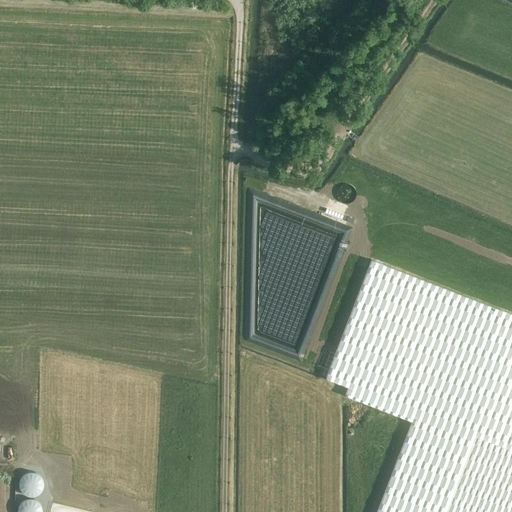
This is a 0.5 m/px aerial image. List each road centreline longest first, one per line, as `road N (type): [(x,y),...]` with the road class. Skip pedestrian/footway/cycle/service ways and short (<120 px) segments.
road 1 (track): [(232,146),(223,511)]
road 2 (track): [(439,0),(315,179),(232,146)]
road 3 (track): [(232,146),(239,0)]
